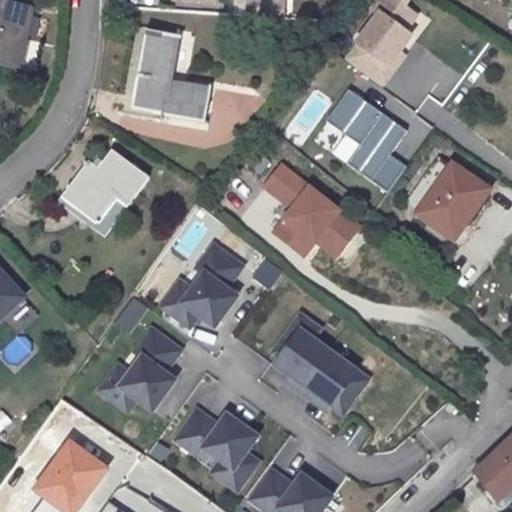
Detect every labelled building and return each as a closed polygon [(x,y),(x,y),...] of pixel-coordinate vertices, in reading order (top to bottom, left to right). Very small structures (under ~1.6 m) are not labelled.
[(165,0),(165,7),(230,8),(230,0),(165,0)] [(303,16),(304,0),(278,0),(277,15),(303,16)] [(0,1),(0,66),(21,72),(28,41),(25,40),(33,10),(0,1)] [(390,20),(400,7),(391,1),(383,13),(390,20)] [(152,115),(162,117),(204,124),(210,91),(169,83),(177,37),(150,33),(141,77),(138,76),(132,101),(154,105),(152,115)] [(406,165),(391,155),(409,130),(348,89),(312,141),(388,192),(406,165)] [(131,111),(152,115),(154,105),(132,101),(131,111)] [(111,152),(101,165),(98,171),(91,166),(87,163),(61,198),(95,223),(114,198),(127,207),(148,178),(111,152)] [(453,240),(485,196),(489,191),(452,164),(450,166),(437,156),(404,202),(417,211),(416,213),(453,240)] [(95,161),(91,166),(98,171),(101,165),(95,161)] [(359,228),(281,167),(265,188),(293,210),(273,234),(303,257),(315,242),(322,233),(342,249),(359,228)] [(58,203),(81,220),(104,237),(127,207),(114,198),(95,223),(61,198),(58,203)] [(322,233),(315,242),(335,257),(342,249),(322,233)] [(182,234),(90,365),(111,380),(205,249),(182,234)] [(0,316),(21,298),(0,274),(0,316)] [(345,418),(373,374),(298,326),(269,370),(345,418)] [(25,339),(4,346),(9,362),(30,356),(25,339)] [(207,424),(222,403),(208,393),(193,415),(207,424)] [(282,496),(315,448),(284,426),(250,474),(282,496)] [(511,437),(475,472),(497,501),(511,486),(511,437)] [(83,500),(105,469),(69,443),(40,483),(48,490),(43,497),(64,511),(65,511),(78,496),(83,500)] [(250,474),(245,481),(277,503),(282,496),(250,474)] [(34,491),(43,497),(48,490),(40,483),(34,491)] [(165,511),(115,486),(101,511),(165,511)] [(502,509),(508,503),(511,498),(511,486),(497,501),(496,506),(498,509),(500,510),(502,509)] [(74,511),(83,500),(78,496),(65,511),(74,511)]
